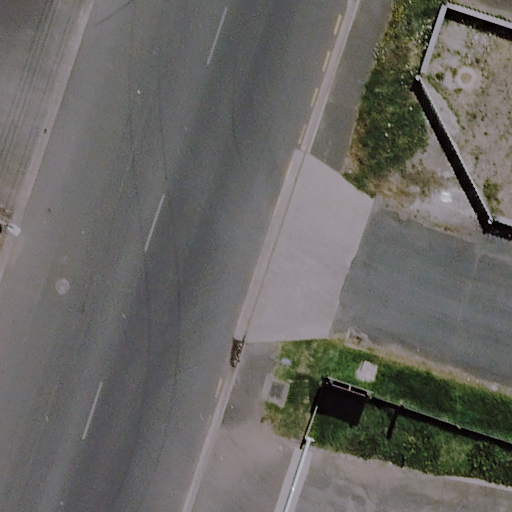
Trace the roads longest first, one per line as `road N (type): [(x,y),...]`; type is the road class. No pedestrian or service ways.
road 1 (tertiary): [(223,0),(53,511)]
road 2 (unknown): [(0,147),(155,201)]
